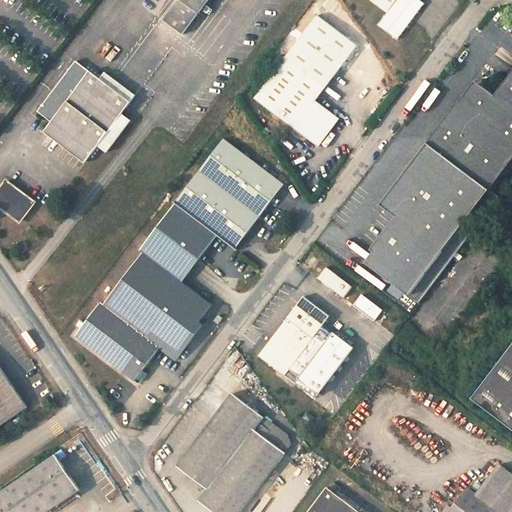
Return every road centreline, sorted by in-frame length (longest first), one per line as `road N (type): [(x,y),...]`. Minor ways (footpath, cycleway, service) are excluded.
road 1 (residential): [(128,463),(483,0)]
road 2 (residential): [(128,463),(0,276)]
